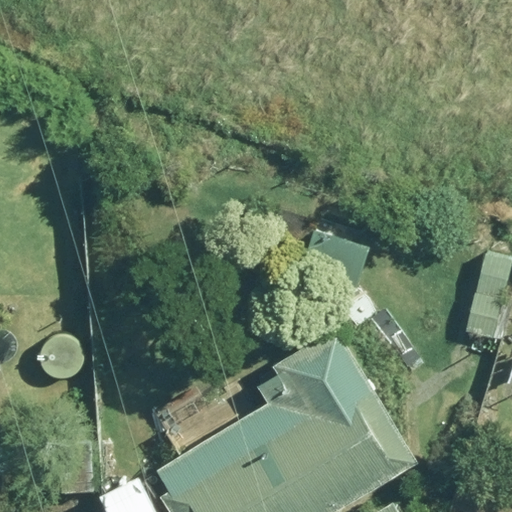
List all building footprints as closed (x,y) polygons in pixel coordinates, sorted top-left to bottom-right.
[(371,237),(310,213),(291,260),(353,284),(371,237)] [(511,291),(511,253),(481,246),(459,333),(499,343),(511,291)] [(167,511),(322,511),(413,456),(328,318),(242,371),(258,396),(140,468),(167,511)] [(0,445),(0,472),(13,463),(0,445)] [(400,511),(389,494),(358,511),(400,511)]
